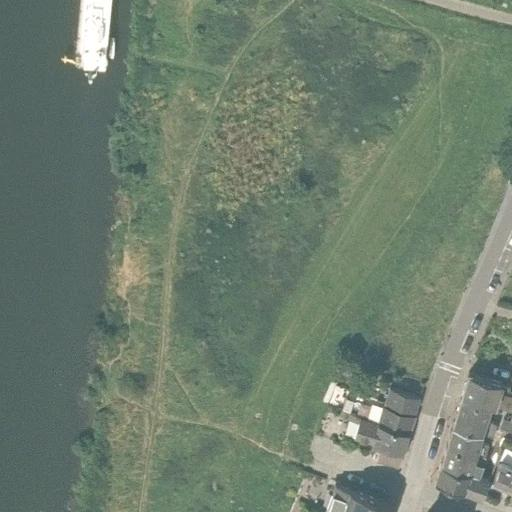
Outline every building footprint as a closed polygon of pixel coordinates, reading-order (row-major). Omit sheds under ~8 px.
[(80,0),(74,71),(109,73),(115,0),(80,0)] [(468,372),(461,395),(494,406),(502,408),(511,410),(511,394),(499,391),(501,382),(468,372)] [(389,387),(384,403),(414,412),(419,396),(389,387)] [(461,395),(451,425),(488,436),(482,456),(485,457),(487,458),(498,426),(501,418),(511,420),(511,414),(511,410),(502,408),(494,406),(461,395)] [(345,399),(342,412),(349,414),(353,402),(345,399)] [(378,422),(378,423),(408,432),(413,416),(382,407),(378,422)] [(341,412),(340,417),(359,423),(354,437),(372,442),(372,444),(380,446),(376,460),(398,466),(402,453),(408,432),(378,423),(360,418),(341,412)] [(501,418),(498,426),(511,430),(511,414),(511,420),(501,418)] [(451,425),(446,444),(482,456),(488,436),(451,425)] [(437,475),(435,481),(456,488),(482,498),(484,494),(491,475),(496,462),(497,458),(503,441),(511,443),(511,430),(498,426),(487,458),(485,457),(478,478),(440,463),(437,475)] [(446,444),(440,463),(478,478),(485,457),(482,456),(446,444)] [(491,478),(490,481),(511,489),(511,463),(499,459),(493,476),(492,479),(491,478)] [(334,507),(332,511),(386,511),(389,505),(389,503),(366,494),(335,483),(334,486),(332,492),(347,498),(342,510),(334,507)]
